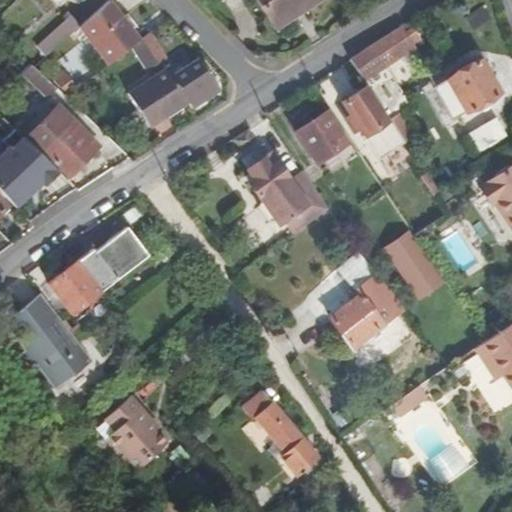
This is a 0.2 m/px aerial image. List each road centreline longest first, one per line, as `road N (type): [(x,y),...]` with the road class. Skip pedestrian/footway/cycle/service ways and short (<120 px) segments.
road 1 (track): [(143,175),(257,330),(373,511)]
road 2 (residential): [(266,96),(0,273)]
road 3 (residential): [(415,0),(266,96)]
road 4 (residential): [(266,96),(172,0)]
